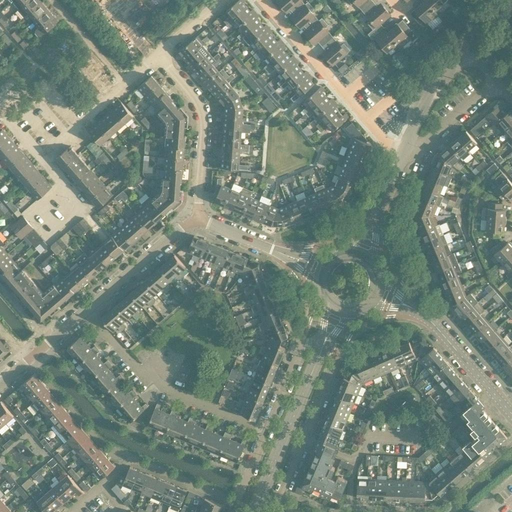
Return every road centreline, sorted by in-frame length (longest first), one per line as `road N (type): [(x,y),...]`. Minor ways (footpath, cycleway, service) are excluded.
road 1 (residential): [(265,431),(161,387),(82,310)]
road 2 (residential): [(400,155),(261,0)]
road 3 (residential): [(273,511),(337,363),(322,345)]
road 4 (tertiary): [(254,511),(322,345)]
road 5 (residential): [(197,218),(202,114),(159,54)]
road 6 (residential): [(499,81),(477,58),(461,54),(400,155)]
road 7 (residential): [(159,54),(43,159)]
road 8 (residential): [(236,502),(129,460),(102,485)]
road 9 (residential): [(133,266),(43,159)]
road 10 (tertiary): [(511,414),(419,312)]
road 11 (residential): [(400,155),(499,81)]
